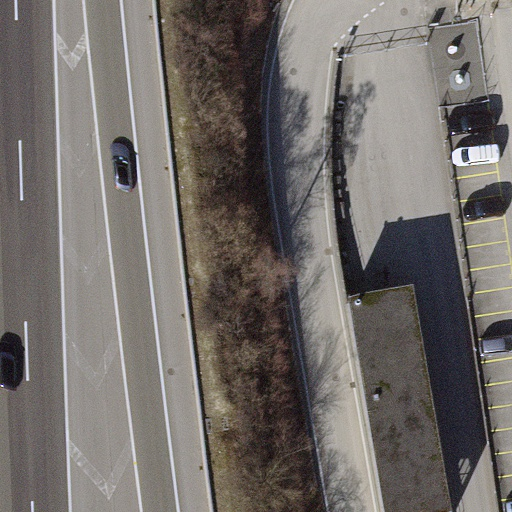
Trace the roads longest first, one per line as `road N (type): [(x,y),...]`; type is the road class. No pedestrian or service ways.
road 1 (unclassified): [(329,0),(307,54),(296,128),(303,222),(353,511)]
road 2 (motorway): [(163,511),(104,0)]
road 3 (motorway): [(34,511),(17,0)]
